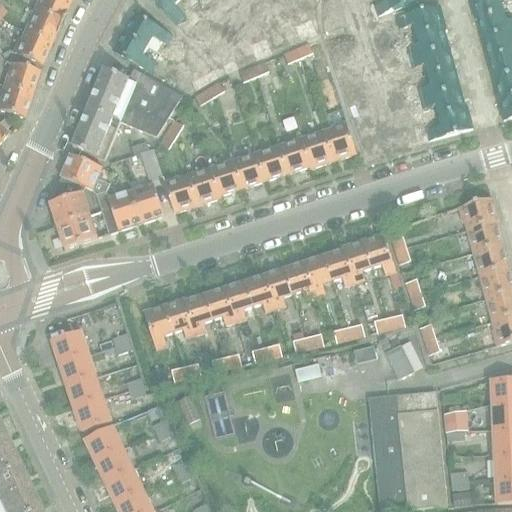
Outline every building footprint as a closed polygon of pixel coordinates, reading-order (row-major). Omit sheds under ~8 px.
[(52,0),(24,0),(20,6),(51,26),(63,6),(52,0)] [(156,0),(154,0),(143,17),(173,37),(185,20),(156,0)] [(196,0),(156,0),(185,20),(198,1),(196,0)] [(374,0),(378,9),(401,0),(374,0)] [(413,0),(401,0),(378,9),(386,30),(420,17),(413,0)] [(511,5),(481,14),(487,36),(511,28),(511,5)] [(266,10),(257,19),(262,24),(271,16),(266,10)] [(321,18),(320,18),(324,29),(332,27),(328,15),(321,18)] [(143,17),(131,35),(161,55),(173,37),(143,17)] [(257,19),(248,27),(253,32),(262,24),(257,19)] [(14,23),(7,45),(42,55),(49,34),(14,23)] [(438,26),(398,37),(404,58),(444,47),(438,26)] [(332,27),(324,29),(327,40),(328,40),(335,38),(332,27)] [(511,28),(487,36),(492,56),(511,50),(511,28)] [(131,35),(118,53),(148,74),(161,55),(131,35)] [(235,39),(226,47),(231,53),(240,45),(235,39)] [(7,45),(1,65),(35,76),(42,55),(7,45)] [(309,45),(296,51),(300,61),(313,55),(309,45)] [(226,47),(217,55),(222,61),(223,61),(231,53),(226,47)] [(444,47),(404,58),(410,79),(450,68),(444,47)] [(511,50),(492,56),(498,77),(511,73),(511,50)] [(300,61),(296,51),(284,56),(288,66),(300,61)] [(335,65),(339,77),(346,74),(342,63),(335,65)] [(264,64),(252,69),(256,79),(269,74),(264,64)] [(1,65),(0,68),(0,87),(29,97),(35,76),(1,65)] [(450,68),(410,79),(415,100),(455,89),(450,68)] [(202,69),(193,77),(199,83),(208,75),(207,75),(202,69)] [(256,79),(252,69),(239,75),(244,85),(256,79)] [(95,95),(73,149),(95,158),(105,162),(113,143),(121,124),(128,127),(157,138),(169,119),(183,98),(134,71),(128,81),(105,71),(95,95)] [(511,73),(498,77),(504,98),(511,95),(511,73)] [(346,74),(339,77),(342,88),(350,86),(346,74)] [(193,77),(185,86),(190,91),(199,83),(193,77)] [(218,84),(207,91),(212,101),(224,94),(218,84)] [(0,87),(0,111),(22,118),(29,97),(0,87)] [(455,89),(415,100),(421,121),(461,110),(455,89)] [(212,101),(207,91),(195,98),(201,108),(212,101)] [(348,106),(352,118),(359,115),(356,104),(348,106)] [(461,110),(421,121),(427,143),(467,132),(461,110)] [(359,115),(352,118),(356,129),(363,127),(359,115)] [(175,121),(167,133),(177,139),(184,127),(175,121)] [(347,123),(323,130),(334,163),(357,155),(347,123)] [(0,126),(0,143),(9,134),(0,126)] [(323,130),(301,138),(311,170),(334,163),(323,130)] [(177,139),(167,133),(160,144),(170,150),(177,139)] [(359,138),(362,150),(363,150),(370,147),(366,136),(359,138)] [(301,138),(278,145),(288,175),(310,168),(311,170),(301,138)] [(278,145),(256,153),(266,183),(288,175),(278,145)] [(141,155),(150,183),(163,179),(154,151),(141,155)] [(256,153),(233,160),(243,190),(266,183),(256,153)] [(61,179),(86,189),(93,191),(97,196),(107,193),(106,191),(109,186),(97,181),(102,169),(70,156),(61,179)] [(233,160),(211,167),(221,197),(243,190),(233,160)] [(211,167),(188,175),(199,207),(221,200),(221,197),(211,167)] [(199,207),(188,175),(165,182),(176,215),(199,207)] [(51,205),(58,228),(91,218),(83,194),(86,189),(61,179),(51,205)] [(154,185),(132,193),(142,225),(165,218),(154,185)] [(107,193),(97,196),(100,206),(110,203),(109,200),(107,193)] [(132,193),(109,200),(110,203),(113,212),(120,233),(142,225),(132,193)] [(466,223),(468,232),(496,224),(497,225),(499,224),(492,200),(460,209),(464,224),(466,223)] [(110,203),(100,206),(103,215),(113,212),(110,203)] [(113,212),(103,215),(110,236),(120,233),(113,212)] [(91,218),(58,228),(65,251),(98,240),(95,232),(91,218)] [(496,224),(468,232),(474,255),(503,247),(497,225),(496,224)] [(391,238),(396,252),(406,248),(402,234),(391,238)] [(384,235),(363,242),(372,270),(383,266),(386,277),(397,273),(384,235)] [(363,242),(344,248),(355,285),(366,281),(364,273),(372,270),(363,242)] [(503,247),(474,255),(480,278),(509,270),(503,247)] [(344,251),(325,257),(333,283),(343,279),(346,288),(355,285),(344,248),(343,249),(344,251)] [(406,248),(396,252),(400,265),(411,262),(406,248)] [(325,257),(305,264),(316,297),(326,294),(324,286),(333,283),(325,257)] [(305,264),(285,270),(293,296),(304,292),(306,301),(316,297),(305,264)] [(285,270),(265,276),(276,310),(286,307),(284,299),(293,296),(285,270)] [(511,281),(509,270),(480,278),(487,300),(511,293),(511,281)] [(265,276),(246,283),(254,308),(264,305),(266,314),(276,310),(265,276)] [(406,285),(411,298),(421,294),(417,281),(406,285)] [(246,283),(226,289),(237,323),(247,320),(244,312),(254,308),(246,283)] [(226,289),(206,296),(214,321),(224,318),(227,327),(237,323),(226,289)] [(511,293),(487,300),(493,323),(511,317),(511,293)] [(421,294),(411,298),(415,311),(426,307),(421,294)] [(206,296),(186,302),(197,336),(207,333),(204,325),(214,321),(206,296)] [(185,300),(166,306),(175,334),(184,331),(187,340),(197,336),(186,302),(185,300)] [(175,334),(166,306),(145,313),(157,351),(168,348),(164,338),(175,334)] [(511,317),(493,323),(495,332),(494,332),(498,347),(511,343),(511,317)] [(402,318),(388,321),(391,331),(404,328),(402,318)] [(391,331),(388,321),(375,324),(378,335),(391,331)] [(421,330),(426,343),(436,339),(432,327),(421,330)] [(361,328),(348,331),(350,342),(364,338),(361,328)] [(350,342),(348,331),(335,334),(337,345),(350,342)] [(53,343),(61,366),(89,357),(82,334),(53,343)] [(127,335),(113,340),(115,349),(130,344),(127,335)] [(320,338),(307,341),(310,352),(323,348),(320,338)] [(436,339),(426,343),(430,356),(440,352),(436,339)] [(310,352),(307,341),(294,345),(296,355),(310,352)] [(115,349),(118,357),(133,352),(130,344),(115,349)] [(374,346),(354,351),(357,364),(377,359),(374,346)] [(279,348),(266,352),(268,362),(281,359),(279,348)] [(400,382),(415,374),(401,348),(386,355),(400,382)] [(268,362),(266,352),(253,355),(256,365),(268,362)] [(89,357),(61,366),(68,388),(96,379),(89,357)] [(238,358),(226,362),(228,372),(241,369),(238,358)] [(228,372),(226,362),(213,365),(215,375),(228,372)] [(198,368),(185,372),(188,382),(201,379),(198,368)] [(188,382),(185,372),(173,375),(175,385),(188,382)] [(96,379),(68,388),(75,410),(103,401),(96,379)] [(127,384),(130,392),(144,388),(141,380),(127,384)] [(511,382),(492,383),(493,409),(511,407),(511,382)] [(144,388),(130,392),(132,401),(146,397),(144,388)] [(409,511),(416,511),(449,509),(437,393),(370,400),(377,472),(381,511),(409,509),(409,511)] [(444,406),(461,404),(460,395),(443,397),(444,406)] [(189,397),(177,403),(188,426),(200,420),(189,397)] [(103,401),(75,410),(82,433),(111,424),(103,401)] [(511,407),(493,409),(494,433),(511,431),(511,407)] [(158,408),(146,414),(150,423),(162,418),(158,408)] [(466,413),(445,417),(446,427),(447,434),(468,432),(466,413)] [(154,427),(157,435),(171,428),(167,421),(154,427)] [(0,446),(8,443),(0,425),(0,446)] [(171,428),(157,435),(161,442),(174,436),(171,428)] [(86,442),(96,464),(124,451),(113,429),(86,442)] [(511,431),(494,433),(495,457),(511,456),(511,431)] [(464,434),(447,436),(448,444),(465,442),(464,434)] [(8,443),(0,446),(0,472),(18,464),(8,443)] [(124,451),(96,464),(106,485),(133,472),(124,451)] [(511,456),(495,457),(497,481),(511,480),(511,456)] [(174,469),(177,477),(191,470),(187,463),(174,469)] [(18,464),(0,472),(0,499),(29,486),(18,464)] [(191,470),(177,477),(181,485),(194,478),(191,470)] [(133,472),(106,485),(116,506),(143,493),(133,472)] [(451,476),(452,484),(469,482),(468,474),(451,476)] [(511,480),(497,481),(498,506),(511,505),(511,480)] [(469,482),(452,484),(453,493),(470,491),(469,482)] [(29,486),(0,499),(0,501),(5,511),(30,511),(39,508),(29,486)] [(152,511),(143,493),(116,506),(119,511),(152,511)]
